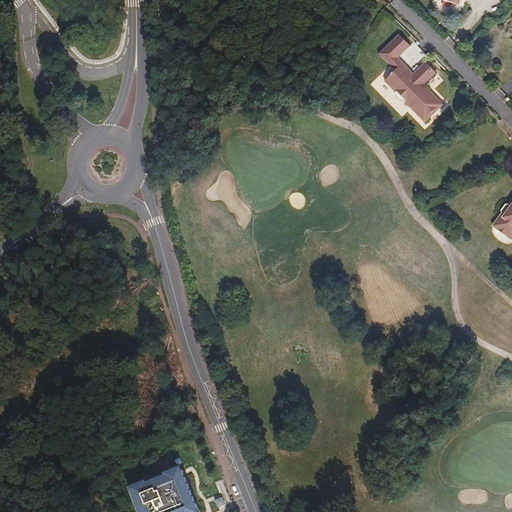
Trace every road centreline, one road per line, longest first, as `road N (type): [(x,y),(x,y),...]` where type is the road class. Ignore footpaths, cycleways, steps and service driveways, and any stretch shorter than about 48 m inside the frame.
road 1 (tertiary): [(254,511),(180,331),(149,209),(126,184)]
road 2 (residential): [(511,119),(423,26),(386,0)]
road 3 (unclassified): [(86,144),(30,65),(24,1)]
road 4 (unclassified): [(136,49),(117,69),(87,74),(24,1)]
